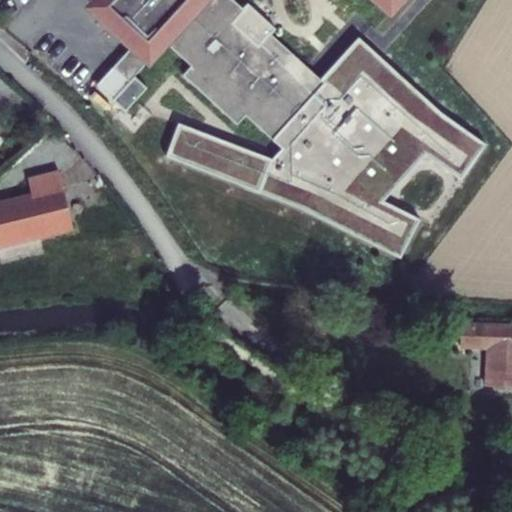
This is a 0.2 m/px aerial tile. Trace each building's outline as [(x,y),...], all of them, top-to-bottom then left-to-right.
[(137,51),(102,91),(119,104),(171,46),(196,69),(188,78),(239,125),(247,115),(274,139),(327,83),(322,80),(276,39),(264,52),(238,29),(249,16),(231,0),(380,0),(396,14),(408,0),(108,0),(97,13),(129,42),(128,43),(137,51)] [(359,42),(322,80),(327,83),(274,139),(283,147),(270,161),(180,126),(167,159),(298,208),(399,260),(420,221),(381,203),(424,155),(461,179),(484,147),(437,114),(359,42)] [(0,106),(8,95),(0,88),(0,106)] [(0,147),(15,123),(0,110),(0,147)] [(76,230),(64,172),(33,178),(37,195),(0,203),(0,235),(2,246),(76,230)] [(461,350),(502,351),(511,350),(511,331),(461,330),(461,350)]
